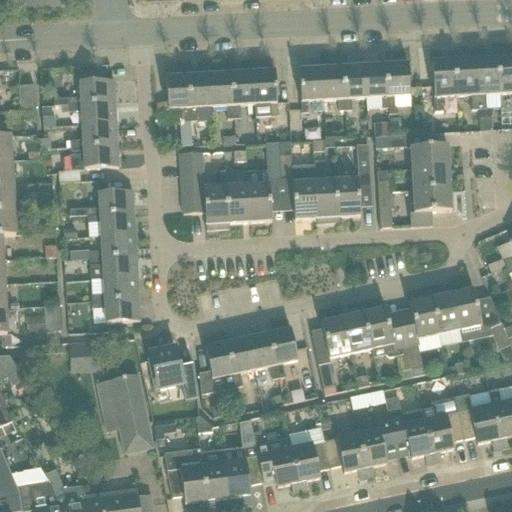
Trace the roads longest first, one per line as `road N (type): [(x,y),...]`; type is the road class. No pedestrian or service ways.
road 1 (residential): [(157,252),(164,317),(191,330),(444,275),(457,239)]
road 2 (residential): [(139,36),(511,11)]
road 3 (residential): [(157,252),(457,239)]
road 4 (residential): [(139,36),(157,252)]
road 5 (residential): [(382,511),(511,484)]
